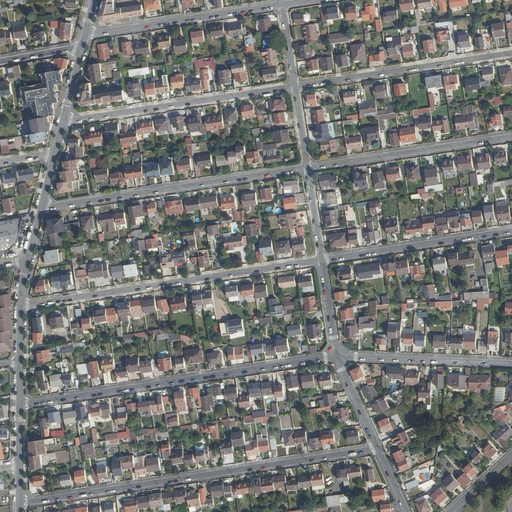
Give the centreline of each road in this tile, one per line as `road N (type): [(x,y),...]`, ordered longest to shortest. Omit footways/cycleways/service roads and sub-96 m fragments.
road 1 (residential): [(377,448),(20,503)]
road 2 (residential): [(20,404),(337,357)]
road 3 (residential): [(21,305),(322,259)]
road 4 (residential): [(42,207),(307,167)]
road 5 (residential): [(64,122),(294,86)]
road 6 (residential): [(294,86),(511,53)]
road 7 (residential): [(307,167),(511,136)]
road 8 (residential): [(85,34),(282,4)]
road 9 (residential): [(322,259),(511,230)]
road 10 (residential): [(337,357),(511,363)]
